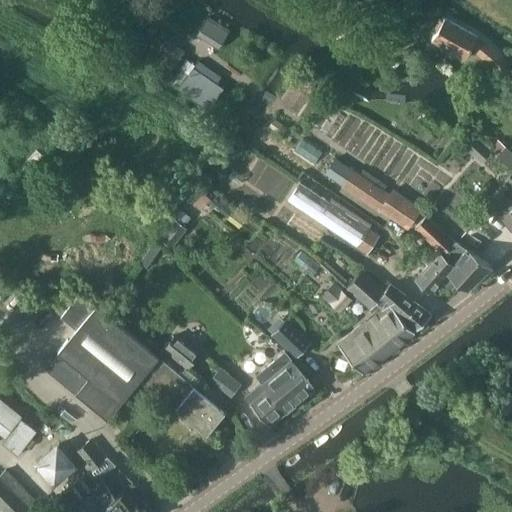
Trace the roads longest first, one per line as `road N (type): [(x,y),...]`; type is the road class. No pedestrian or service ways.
road 1 (tertiary): [(192,511),(511,276)]
road 2 (track): [(390,370),(421,407),(511,463)]
